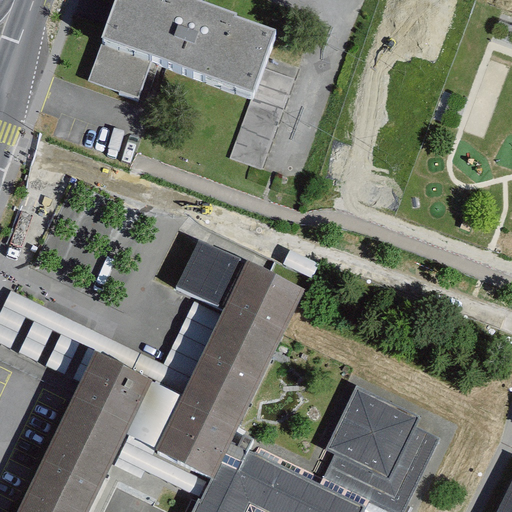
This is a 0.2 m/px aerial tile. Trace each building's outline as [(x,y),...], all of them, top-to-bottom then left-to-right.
[(115,0),(89,76),(136,93),(149,54),(251,90),(229,151),(259,162),(290,74),(263,64),(276,28),(194,0),(115,0)] [(159,453),(215,480),(231,448),(241,428),(306,296),(199,244),(175,292),(198,303),(226,317),(159,453)] [(203,503),(215,480),(159,453),(226,317),(198,303),(166,369),(12,293),(0,316),(0,343),(84,385),(96,359),(150,386),(114,459),(198,500),(203,503)] [(84,385),(21,511),(88,511),(114,459),(150,386),(96,359),(84,385)] [(231,448),(215,480),(203,503),(198,500),(192,511),(364,511),(370,501),(391,511),(404,511),(442,439),(408,422),(412,414),(364,390),(360,399),(351,394),(326,442),(333,446),(311,488),(231,448)] [(511,511),(511,493),(502,511),(511,511)] [(391,511),(370,501),(364,511),(391,511)]
